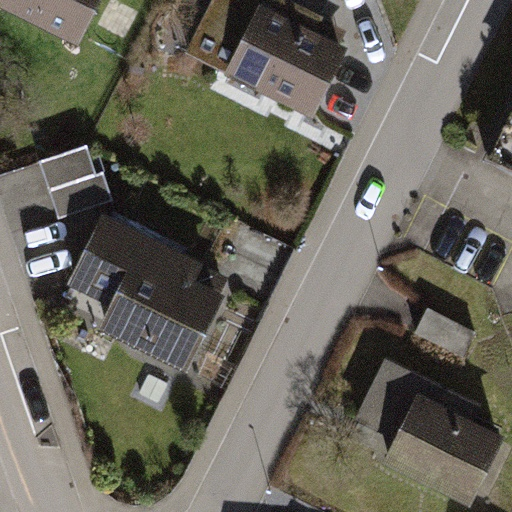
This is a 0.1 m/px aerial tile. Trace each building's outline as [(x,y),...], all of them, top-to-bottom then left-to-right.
[(9,0),(2,16),(89,57),(114,0),(9,0)] [(261,0),(224,0),(195,62),(235,81),(231,90),(320,132),(352,64),(319,49),(328,31),(261,0)] [(511,124),(487,177),(511,189),(511,124)] [(90,153),(41,167),(51,200),(100,185),(90,153)] [(108,183),(100,185),(51,200),(59,229),(116,212),(108,183)] [(109,345),(194,384),(225,317),(195,304),(208,275),(106,228),(74,299),(121,320),(109,345)] [(388,370),(361,431),(406,451),(394,478),(472,511),(482,511),(510,448),(478,434),(487,412),(388,370)]
